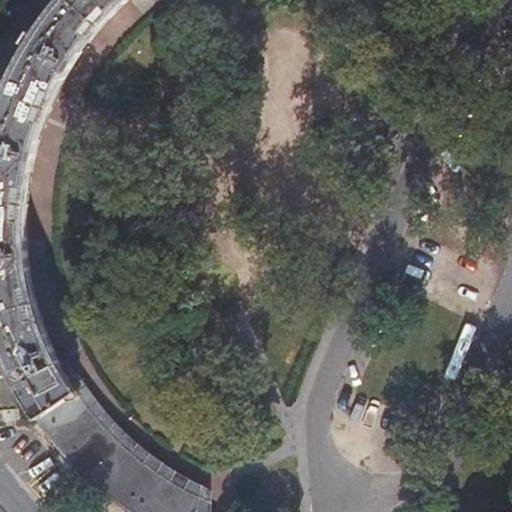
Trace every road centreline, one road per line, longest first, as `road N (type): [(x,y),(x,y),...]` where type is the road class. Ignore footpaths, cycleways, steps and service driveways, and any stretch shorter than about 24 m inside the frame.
road 1 (residential): [(511,3),(470,24),(315,414),(341,511)]
road 2 (residential): [(343,511),(433,453),(511,280)]
